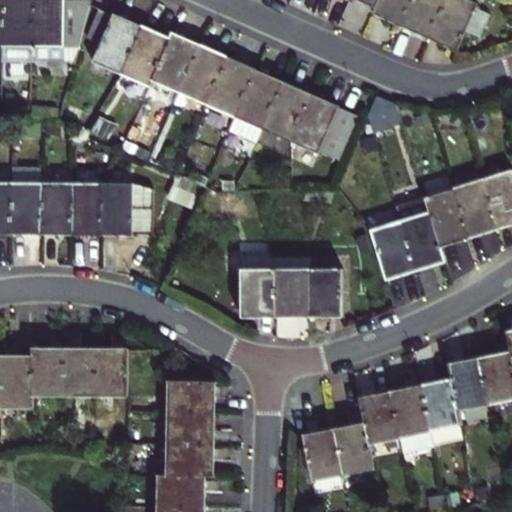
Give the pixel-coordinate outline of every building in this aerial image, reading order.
[(3,0),(2,62),(33,62),(33,0),(3,0)] [(94,0),(33,0),(33,62),(76,62),(94,0)] [(357,0),(376,8),(379,0),(357,0)] [(373,14),(401,27),(412,0),(379,0),(376,8),(373,14)] [(412,0),(401,27),(428,39),(445,0),(412,0)] [(479,4),(469,0),(445,0),(428,39),(458,52),(467,31),(477,8),(479,4)] [(490,14),(477,8),(467,31),(480,37),(490,14)] [(94,62),(122,75),(142,26),(115,14),(114,15),(100,9),(86,38),(101,45),(94,62)] [(149,87),(152,81),(171,38),(142,26),(122,75),(149,87)] [(201,45),(173,33),(171,38),(152,81),(180,93),(201,45)] [(180,93),(208,105),(228,57),(201,45),(180,93)] [(208,105),(235,116),(256,69),(228,57),(208,105)] [(235,116),(230,129),(258,141),(264,128),(284,81),(256,69),(235,116)] [(264,128),(292,140),(311,93),(284,81),(264,128)] [(358,116),(339,107),(340,106),(311,93),(292,140),(322,152),(341,160),(358,116)] [(377,94),(368,115),(374,132),(402,123),(396,103),(377,94)] [(69,106),(66,115),(78,119),(81,110),(69,106)] [(32,116),(47,117),(47,107),(32,107),(32,116)] [(32,108),(14,108),(14,117),(32,117),(32,108)] [(9,121),(0,120),(0,130),(9,131),(9,121)] [(41,121),(13,121),(13,137),(41,137),(41,121)] [(59,121),(45,121),(45,134),(59,134),(59,121)] [(511,170),(483,179),(499,229),(511,225),(511,170)] [(217,187),(221,178),(212,174),(209,183),(217,187)] [(470,238),(499,229),(483,179),(454,188),(470,238)] [(0,234),(12,235),(12,183),(0,182),(0,234)] [(42,183),(12,183),(12,235),(42,235),(42,183)] [(72,183),(42,183),(42,235),(72,235),(72,183)] [(103,183),(72,183),(72,235),(102,236),(103,183)] [(134,184),(103,183),(102,236),(134,236),(134,234),(154,234),(154,189),(134,184)] [(310,188),(309,203),(333,204),(339,187),(310,188)] [(440,247),(470,238),(454,188),(425,198),(440,247)] [(416,271),(445,263),(440,247),(425,198),(424,196),(397,205),(402,221),(401,221),(416,271)] [(401,221),(372,230),(387,280),(416,271),(401,221)] [(242,318),(276,318),(276,307),(276,270),(272,256),(271,254),(241,255),(242,270),(242,318)] [(276,270),(309,269),(314,255),(272,256),(276,270)] [(309,269),(276,270),(276,307),(276,318),(310,317),(310,306),(309,269)] [(309,269),(310,306),(310,317),(344,317),(344,269),(309,269)] [(65,350),(34,350),(34,357),(33,396),(65,396),(65,350)] [(97,350),(65,350),(65,396),(96,396),(97,350)] [(129,350),(97,350),(96,396),(129,396),(129,350)] [(481,358),(490,403),(511,398),(511,354),(511,352),(481,358)] [(33,408),(33,396),(34,357),(3,357),(2,408),(33,408)] [(459,409),(490,403),(481,358),(450,365),(453,379),(459,409)] [(431,430),(462,424),(459,409),(453,379),(422,386),(431,430)] [(216,414),(216,382),(171,381),(170,413),(216,414)] [(422,386),(392,392),(401,437),(405,452),(434,445),(431,430),(422,386)] [(366,423),(370,444),(401,437),(392,392),(361,399),(366,423)] [(215,445),(216,414),(170,413),(169,444),(215,445)] [(366,423),(335,429),(344,474),(375,468),(370,444),(366,423)] [(303,435),(312,480),(344,474),(335,429),(303,435)] [(206,476),(214,476),(215,445),(169,444),(169,476),(206,476)] [(205,508),(206,476),(169,476),(160,475),(159,507),(205,508)]
